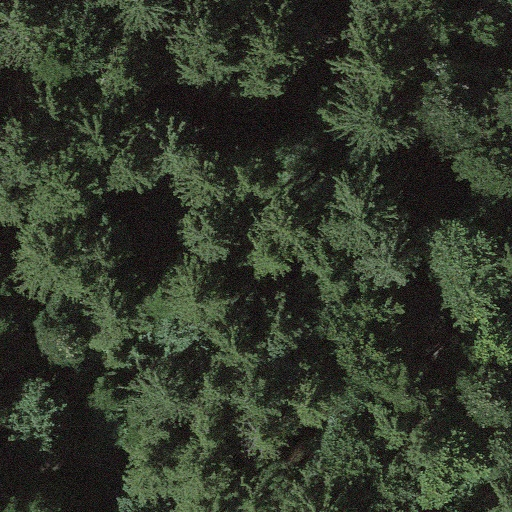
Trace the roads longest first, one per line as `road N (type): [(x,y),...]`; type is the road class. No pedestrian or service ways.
road 1 (track): [(511,433),(414,347),(85,217),(0,214)]
road 2 (track): [(0,469),(134,483),(164,511)]
